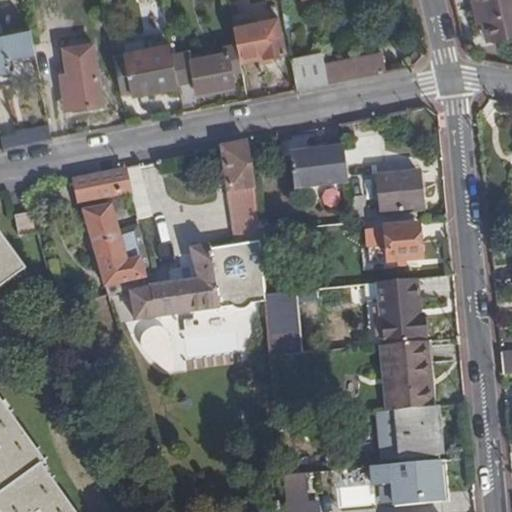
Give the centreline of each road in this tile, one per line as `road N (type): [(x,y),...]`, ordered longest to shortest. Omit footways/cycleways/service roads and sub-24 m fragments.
road 1 (residential): [(0,168),(449,80)]
road 2 (residential): [(489,511),(449,80)]
